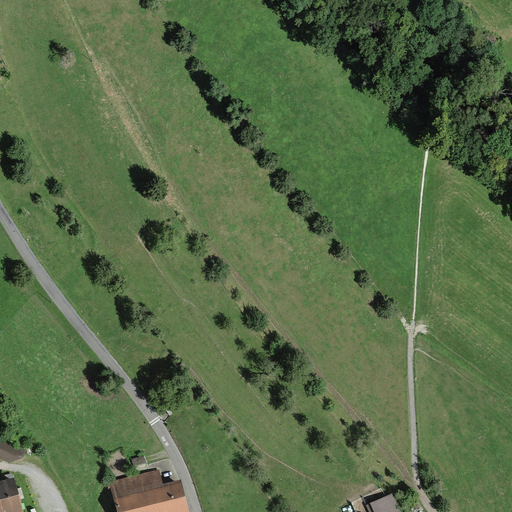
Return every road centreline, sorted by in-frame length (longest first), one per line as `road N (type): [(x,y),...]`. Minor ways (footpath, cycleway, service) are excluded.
road 1 (tertiary): [(0,211),(157,427),(192,511)]
road 2 (track): [(412,327),(416,484),(433,511)]
